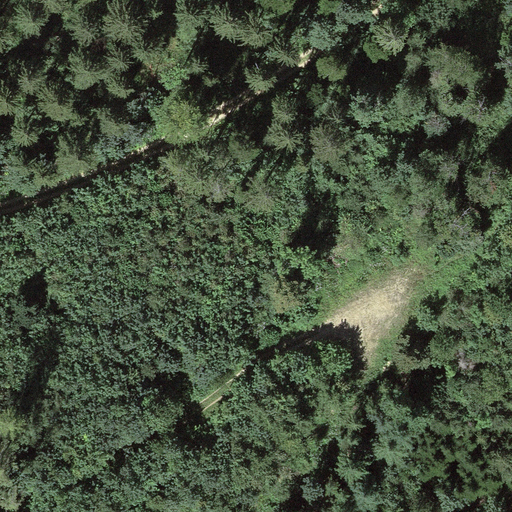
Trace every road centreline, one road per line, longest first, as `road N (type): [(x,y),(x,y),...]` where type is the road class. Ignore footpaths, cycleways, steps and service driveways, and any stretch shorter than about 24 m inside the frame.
road 1 (track): [(261,511),(385,344),(395,318),(381,307),(346,308),(280,345),(216,400),(191,456),(118,511)]
road 2 (track): [(384,0),(204,122),(95,176),(0,208)]
road 3 (track): [(216,400),(83,480),(0,500)]
road 4 (track): [(395,318),(511,202)]
